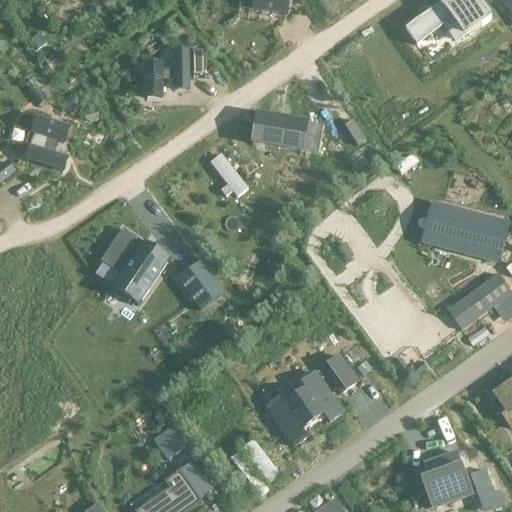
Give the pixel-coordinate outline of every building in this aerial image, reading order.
[(253,10),(253,11),(286,16),(286,15),(288,1),(289,1),(289,0),(287,0),(255,0),(254,10),(253,10)] [(448,0),(405,30),(417,47),(422,44),(421,42),(446,25),(458,42),(480,26),(481,28),(491,21),(488,16),(486,17),(476,3),(479,2),(478,1),(475,3),(473,0),(448,0)] [(511,0),(506,0),(501,4),(511,18),(511,0)] [(39,36),(31,41),(38,52),(46,47),(39,36)] [(203,54),(194,54),(194,78),(203,78),(203,54)] [(354,69),(366,91),(389,79),(376,57),(354,69)] [(146,70),(145,70),(146,104),(147,104),(147,103),(161,103),(161,104),(162,104),(162,87),(176,87),(176,96),(176,95),(188,95),(188,96),(188,58),(187,58),(187,59),(176,59),(176,58),(176,76),(162,77),(162,70),(161,70),(146,70)] [(333,87),(346,107),(360,97),(347,77),(333,87)] [(39,94),(33,98),(40,108),(46,103),(39,94)] [(256,117),(252,145),(318,156),(323,129),(256,117)] [(27,160),(26,161),(63,172),(62,171),(66,161),(67,161),(54,156),(58,143),(64,145),(64,144),(68,130),(69,130),(69,129),(37,119),(37,120),(33,134),(32,134),(32,135),(48,140),(43,153),(30,149),(31,150),(27,160)] [(8,164),(0,169),(0,184),(15,173),(8,164)] [(405,166),(388,178),(396,188),(412,176),(405,166)] [(225,214),(239,206),(217,167),(203,175),(225,214)] [(443,208),(433,247),(498,264),(508,226),(443,208)] [(123,231),(100,263),(104,266),(107,260),(124,271),(113,287),(139,305),(169,263),(123,231)] [(200,264),(178,280),(202,312),(224,296),(200,264)] [(469,308),(477,319),(511,295),(498,275),(488,282),(494,290),(469,308)] [(399,357),(393,361),(399,369),(397,377),(402,383),(409,384),(415,380),(417,373),(425,367),(421,361),(412,366),(405,365),(399,357)] [(323,370),(341,396),(357,384),(339,358),(323,370)] [(366,363),(358,370),(364,377),(372,371),(366,363)] [(279,400),(266,409),(294,449),(307,440),(302,432),(324,417),(329,424),(342,415),(314,375),(301,385),(306,391),(284,406),(279,400)] [(511,386),(495,399),(506,415),(502,418),(511,431),(511,386)] [(153,448),(165,468),(188,454),(176,434),(153,448)] [(234,462),(264,501),(276,491),(246,452),(234,462)] [(429,481),(422,483),(432,511),(472,497),(456,455),(424,466),(429,481)] [(234,464),(225,470),(251,511),(261,505),(234,464)] [(169,491),(138,511),(190,511),(201,504),(180,473),(164,484),(169,491)] [(213,492),(205,498),(210,504),(217,498),(213,492)] [(341,511),(335,502),(320,511),(341,511)]
